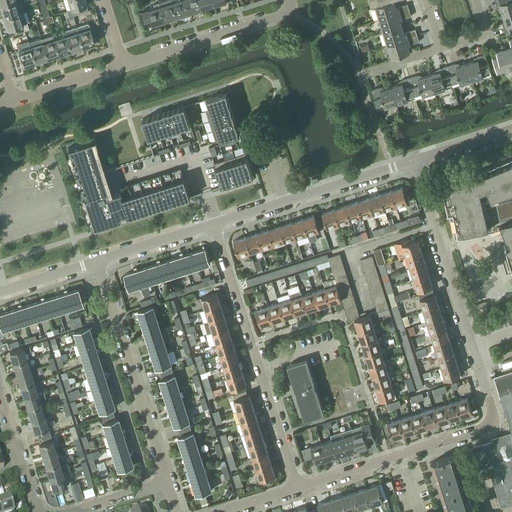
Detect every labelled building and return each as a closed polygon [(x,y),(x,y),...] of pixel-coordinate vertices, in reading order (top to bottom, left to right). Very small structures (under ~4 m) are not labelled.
[(70,10),(71,10),(85,5),(86,5),(83,0),(67,0),(70,10)] [(164,20),(177,17),(171,0),(167,0),(159,3),(164,20)] [(171,0),(177,17),(189,13),(184,0),(171,0)] [(198,0),(184,0),(189,13),(201,9),(198,0)] [(198,0),(201,9),(213,5),(211,0),(198,0)] [(502,15),(511,12),(511,0),(494,0),(496,6),(499,5),(502,15)] [(0,8),(3,18),(18,13),(14,1),(0,5),(0,8)] [(407,5),(396,8),(394,1),(372,8),(372,10),(376,9),(379,20),(409,11),(407,5)] [(152,25),(164,20),(159,3),(153,4),(154,7),(147,10),(147,9),(141,11),(144,21),(150,19),(152,25)] [(85,5),(71,10),(72,16),(87,11),(85,5)] [(18,13),(3,18),(6,29),(7,29),(21,25),(22,25),(22,24),(26,23),(22,11),(18,13)] [(400,20),(411,17),(409,11),(379,20),(383,31),(380,32),(380,33),(402,27),(400,20)] [(505,36),(511,33),(511,12),(502,15),(506,26),(503,27),(505,36)] [(87,23),(75,27),(81,47),(94,43),(87,23)] [(21,25),(7,29),(9,36),(23,31),(21,25)] [(75,27),(63,31),(65,36),(64,36),(69,51),(81,47),(75,27)] [(415,30),(404,33),(402,27),(380,33),(381,35),(384,34),(387,45),(417,36),(415,30)] [(51,35),(40,39),(41,43),(46,58),(57,55),(53,39),(51,35)] [(64,36),(53,39),(57,55),(69,51),(64,36)] [(407,46),(419,42),(417,36),(387,45),(391,56),(387,57),(388,59),(410,52),(407,46)] [(40,39),(28,42),(30,46),(29,46),(34,62),(46,58),(41,43),(40,39)] [(511,39),(508,41),(510,47),(496,52),(497,58),(493,59),(497,73),(511,68),(511,39)] [(28,41),(16,45),(18,50),(17,50),(22,65),(34,62),(29,46),(30,46),(28,42),(28,41)] [(471,81),(491,75),(485,55),(476,58),(477,61),(466,64),(471,81)] [(453,86),(471,81),(466,64),(456,67),(455,64),(447,67),(453,86)] [(434,92),(453,86),(447,67),(438,69),(439,72),(429,76),(434,92)] [(415,98),(434,92),(429,76),(418,79),(417,76),(409,78),(415,98)] [(396,104),(415,98),(409,78),(401,81),(402,84),(391,87),(396,104)] [(377,110),(396,104),(391,87),(380,91),(379,88),(371,90),(377,110)] [(213,97),(205,99),(205,100),(208,110),(206,110),(206,111),(230,103),(226,92),(218,95),(218,94),(212,95),(213,97)] [(233,113),(230,103),(206,111),(209,121),(233,113)] [(179,107),(173,109),(180,131),(191,127),(188,117),(184,106),(179,107)] [(180,131),(173,109),(163,113),(170,134),(180,131)] [(163,113),(153,116),(160,137),(170,134),(163,113)] [(233,113),(209,121),(212,131),(236,124),(233,113)] [(153,116),(142,119),(144,127),(143,128),(145,133),(146,133),(149,141),(160,137),(153,116)] [(240,135),(236,124),(212,131),(216,142),(240,135)] [(120,191),(111,194),(109,191),(103,171),(93,140),(90,141),(89,140),(67,148),(93,228),(128,217),(122,198),(122,197),(120,191)] [(245,153),(235,156),(242,180),(253,177),(245,153)] [(242,180),(234,156),(224,159),(232,183),(242,180)] [(467,177),(441,183),(444,198),(446,204),(448,216),(453,215),(458,238),(495,230),(499,229),(502,229),(507,239),(511,237),(511,243),(511,244),(505,249),(511,271),(511,158),(490,168),(467,177)] [(232,183),(224,159),(213,163),(221,187),(232,183)] [(175,181),(173,181),(175,185),(179,200),(181,200),(190,197),(190,196),(188,190),(185,182),(185,180),(184,178),(183,178),(175,181)] [(173,181),(163,184),(164,189),(169,204),(179,200),(175,185),(173,181)] [(163,184),(153,188),(154,192),(159,207),(169,204),(164,189),(163,184)] [(403,187),(392,191),(397,206),(408,203),(403,187)] [(153,188),(142,191),(144,195),(148,210),(159,207),(154,192),(153,188)] [(142,191),(132,194),(138,213),(148,210),(144,195),(142,191)] [(392,191),(380,194),(385,210),(397,206),(392,191)] [(122,197),(122,198),(128,217),(138,213),(132,194),(122,197)] [(380,194),(369,198),(373,213),(385,210),(380,194)] [(369,198),(357,202),(362,217),(373,213),(369,198)] [(357,202),(345,205),(350,221),(362,217),(357,202)] [(345,205),(334,209),(339,224),(350,221),(345,205)] [(334,209),(322,212),(324,218),(327,228),(339,224),(334,209)] [(315,215),(303,218),(308,234),(320,230),(317,222),(315,215)] [(420,221),(418,216),(410,218),(407,219),(407,220),(409,224),(409,225),(420,221)] [(303,218),(292,222),(297,237),(299,245),(309,242),(307,234),(308,234),(303,218)] [(401,221),(395,223),(397,229),(403,227),(401,221)] [(292,222),(280,226),(285,241),(297,237),(292,222)] [(280,226),(269,229),(274,245),(285,241),(280,226)] [(269,229),(257,233),(262,248),(274,245),(269,229)] [(378,229),(372,231),(374,237),(380,235),(378,229)] [(257,233),(246,237),(251,252),(262,248),(257,233)] [(355,236),(349,238),(351,244),(357,242),(355,236)] [(246,237),(234,241),(239,256),(251,252),(246,237)] [(408,239),(394,244),(397,254),(401,253),(402,258),(407,257),(422,252),(418,240),(410,243),(408,239)] [(344,240),(337,242),(339,248),(346,246),(344,240)] [(206,250),(194,254),(198,267),(210,263),(206,250)] [(422,252),(407,257),(410,268),(426,263),(422,252)] [(194,254),(183,257),(187,271),(198,267),(194,254)] [(340,255),(328,258),(329,261),(330,264),(342,260),(340,255)] [(373,256),(361,260),(363,266),(374,262),(373,256)] [(183,257),(171,261),(175,274),(187,271),(183,257)] [(342,260),(330,264),(331,266),(332,269),(343,265),(342,260)] [(171,261),(160,265),(164,278),(175,274),(171,261)] [(262,270),(259,261),(253,262),(256,271),(262,270)] [(318,264),(317,265),(318,267),(319,270),(323,268),(331,266),(330,264),(329,261),(324,262),(318,264)] [(374,262),(363,266),(365,272),(376,268),(374,262)] [(426,263),(410,268),(414,280),(429,275),(426,263)] [(378,266),(380,272),(382,278),(388,276),(386,269),(384,264),(378,266)] [(160,265),(148,268),(152,282),(164,278),(160,265)] [(343,265),(332,269),(334,275),(345,271),(343,265)] [(148,268),(137,272),(141,285),(142,290),(144,297),(150,295),(147,283),(152,282),(148,268)] [(376,268),(365,272),(367,277),(378,274),(376,268)] [(345,271),(334,275),(336,280),(336,281),(347,277),(345,271)] [(137,272),(125,276),(129,289),(141,285),(137,272)] [(378,274),(367,277),(368,283),(380,279),(378,274)] [(388,276),(382,278),(383,282),(385,289),(392,287),(390,280),(389,280),(388,275),(388,276)] [(429,275),(414,280),(418,292),(433,287),(429,275)] [(258,276),(252,278),(254,284),(260,282),(258,276)] [(347,277),(336,281),(337,285),(337,286),(349,283),(347,277)] [(252,278),(246,280),(248,286),(254,284),(252,278)] [(380,279),(368,283),(370,288),(382,285),(380,279)] [(336,280),(323,284),(324,288),(325,288),(330,303),(342,300),(341,298),(339,292),(337,286),(337,285),(336,281),(336,280)] [(349,283),(337,286),(339,292),(351,289),(349,283)] [(382,285),(370,288),(372,294),(384,291),(382,285)] [(324,288),(313,292),(318,307),(330,303),(325,288),(324,288)] [(351,289),(339,292),(341,298),(353,294),(351,289)] [(77,291),(66,294),(70,308),(81,304),(80,298),(83,297),(81,290),(77,291)] [(301,291),(289,294),(291,299),(295,314),(307,311),(302,296),(301,291)] [(384,291),(372,294),(374,300),(385,297),(384,291)] [(313,292),(302,296),(307,311),(318,307),(313,292)] [(410,298),(409,292),(394,297),(396,302),(410,298)] [(205,310),(220,305),(216,293),(202,298),(205,310)] [(66,294),(54,298),(58,311),(70,308),(66,294)] [(353,294),(341,298),(342,300),(343,304),(355,300),(353,294)] [(435,294),(420,299),(424,310),(439,305),(435,294)] [(385,297),(374,300),(376,306),(387,303),(385,297)] [(54,298),(43,301),(47,315),(58,311),(54,298)] [(291,299),(280,303),(284,318),(295,314),(291,299)] [(355,300),(343,304),(345,309),(356,306),(355,300)] [(43,301),(31,305),(35,319),(47,315),(43,301)] [(280,303),(268,306),(273,322),(284,318),(280,303)] [(387,303),(376,306),(378,312),(389,308),(387,303)] [(31,305),(19,309),(24,322),(35,319),(31,305)] [(156,318),(154,312),(159,311),(157,305),(138,311),(142,323),(156,318)] [(209,321),(224,317),(220,305),(205,310),(209,321)] [(439,305),(424,310),(427,322),(443,317),(439,305)] [(268,306),(256,310),(261,325),(273,322),(268,306)] [(356,306),(345,309),(347,315),(358,312),(356,306)] [(19,309),(8,312),(12,326),(20,323),(24,322),(19,309)] [(8,312),(0,314),(0,327),(1,329),(12,326),(8,312)] [(358,312),(347,315),(349,321),(354,319),(360,317),(358,312)] [(360,317),(354,319),(358,331),(373,326),(370,314),(360,317)] [(79,317),(73,319),(74,323),(74,322),(76,328),(82,326),(79,317)] [(209,321),(204,323),(207,334),(213,333),(227,328),(224,317),(209,321)] [(443,317),(427,322),(431,333),(446,328),(443,317)] [(146,334),(159,330),(156,318),(142,323),(146,334)] [(401,318),(395,320),(399,331),(405,329),(401,318)] [(373,326),(358,331),(362,343),(377,338),(377,337),(375,331),(373,326)] [(76,343),(90,339),(86,327),(73,331),(76,343)] [(216,344),(231,340),(227,328),(213,333),(216,344)] [(446,328),(431,333),(435,345),(450,340),(446,328)] [(149,346),(163,341),(159,330),(146,334),(149,346)] [(377,338),(362,343),(365,354),(381,349),(379,343),(377,338)] [(80,355),(94,350),(90,339),(76,343),(80,355)] [(220,355),(234,351),(231,340),(216,344),(220,355)] [(450,340),(435,345),(439,356),(454,351),(450,340)] [(153,357),(167,353),(163,341),(149,346),(153,357)] [(12,364),(25,360),(23,353),(30,351),(28,346),(9,352),(12,364)] [(381,349),(365,354),(369,366),(384,361),(381,349)] [(84,366),(97,362),(94,350),(80,355),(84,366)] [(224,367),(238,362),(234,351),(220,355),(224,367)] [(454,351),(439,356),(442,368),(457,363),(454,351)] [(157,369),(158,368),(170,365),(167,353),(153,357),(157,369)] [(324,414),(308,365),(306,359),(287,365),(304,420),(324,414)] [(16,375),(29,371),(25,360),(12,364),(16,375)] [(384,361),(369,366),(373,377),(388,372),(384,361)] [(87,378),(101,373),(97,362),(84,366),(86,373),(81,374),(83,379),(88,378),(87,378)] [(227,378),(242,374),(238,362),(224,367),(227,378)] [(457,363),(442,368),(446,379),(461,374),(457,363)] [(160,374),(171,371),(170,365),(158,368),(160,374)] [(511,369),(491,376),(491,377),(494,376),(499,393),(511,432),(511,369)] [(33,383),(31,377),(35,376),(34,370),(29,371),(16,375),(20,387),(33,383)] [(173,376),(171,371),(160,374),(162,380),(173,376)] [(207,376),(211,375),(210,371),(200,374),(204,387),(210,385),(208,378),(207,376)] [(388,372),(373,377),(376,389),(392,384),(388,372)] [(65,373),(60,374),(64,385),(69,384),(65,373)] [(91,389),(105,385),(101,373),(87,378),(88,378),(91,389)] [(231,390),(246,386),(242,374),(227,378),(231,390)] [(178,387),(176,382),(174,376),(173,376),(162,380),(161,380),(164,392),(178,387)] [(392,384),(376,389),(380,400),(387,398),(395,396),(393,389),(399,387),(397,382),(392,384)] [(33,383),(20,387),(23,398),(36,394),(33,383)] [(95,401),(108,396),(105,385),(91,389),(93,396),(90,397),(91,402),(95,401)] [(204,387),(208,400),(214,398),(210,385),(204,387)] [(182,399),(179,391),(178,387),(164,392),(168,403),(182,399)] [(40,406),(38,400),(45,398),(43,392),(41,392),(41,393),(36,394),(23,398),(27,410),(40,406)] [(238,411),(252,407),(249,395),(234,400),(238,411)] [(416,395),(410,397),(412,403),(418,401),(416,395)] [(99,412),(111,408),(112,408),(108,396),(95,401),(98,412),(99,412)] [(468,398),(456,402),(461,417),(473,413),(468,398)] [(172,415),(185,410),(182,399),(168,403),(172,415)] [(456,402),(445,405),(450,421),(461,417),(456,402)] [(445,405),(433,409),(438,424),(450,421),(445,405)] [(31,421),(44,417),(40,406),(27,410),(31,421)] [(241,423),(256,418),(252,407),(238,411),(241,423)] [(101,418),(112,414),(111,408),(99,412),(101,418)] [(433,409),(422,413),(427,428),(438,424),(433,409)] [(188,422),(189,422),(185,410),(172,415),(175,426),(176,426),(188,422)] [(422,413),(410,416),(415,432),(427,428),(422,413)] [(103,424),(114,420),(112,414),(101,418),(103,424)] [(410,416),(399,420),(403,435),(415,432),(410,416)] [(47,429),(44,417),(31,421),(34,433),(36,432),(47,429)] [(245,434),(260,430),(256,418),(241,423),(245,434)] [(106,436),(119,431),(116,420),(114,420),(103,424),(102,424),(106,436)] [(399,420),(387,424),(392,439),(403,435),(399,420)] [(190,427),(188,422),(176,426),(178,431),(190,427)] [(351,429),(357,449),(368,446),(366,441),(374,438),(369,424),(361,426),(351,429)] [(191,433),(191,432),(190,427),(178,431),(180,436),(191,433)] [(49,435),(47,429),(36,432),(38,438),(49,435)] [(347,452),(357,449),(351,429),(341,433),(347,452)] [(249,446),(263,441),(260,430),(245,434),(249,446)] [(109,447),(123,443),(119,431),(106,436),(109,447)] [(196,444),(194,437),(199,435),(197,431),(191,432),(191,433),(180,436),(180,437),(179,437),(182,449),(196,444)] [(336,456),(347,452),(341,433),(330,436),(332,439),(331,440),(336,456)] [(511,434),(493,441),(500,462),(491,465),(492,470),(490,474),(491,475),(511,468),(511,434)] [(51,441),(49,435),(38,438),(40,444),(51,441)] [(326,459),(336,456),(331,440),(321,443),(326,459)] [(42,456),(55,452),(51,441),(40,444),(38,445),(42,456)] [(252,457),(267,453),(263,441),(249,446),(252,457)] [(478,469),(491,465),(500,462),(493,441),(471,448),(478,469)] [(113,459),(127,455),(123,443),(109,447),(113,459)] [(315,462),(326,459),(321,443),(308,447),(312,458),(314,457),(315,462)] [(200,456),(199,456),(196,444),(182,449),(186,460),(200,456)] [(308,447),(299,450),(303,461),(312,458),(308,447)] [(46,468),(59,464),(55,452),(42,456),(46,468)] [(256,469),(271,464),(267,453),(252,457),(256,469)] [(434,471),(458,463),(455,454),(431,462),(434,471)] [(127,455),(113,459),(117,470),(130,466),(127,455)] [(200,456),(186,460),(190,472),(203,467),(201,460),(200,456)] [(437,480),(461,472),(458,463),(434,471),(437,480)] [(49,479),(62,475),(59,464),(46,468),(49,479)] [(260,481),(274,476),(271,464),(256,469),(260,481)] [(87,467),(82,469),(88,488),(93,487),(87,467)] [(193,483),(207,479),(203,467),(190,472),(193,483)] [(511,468),(491,475),(501,508),(511,504),(511,468)] [(439,488),(464,481),(461,472),(437,480),(439,488)] [(238,474),(233,476),(234,482),(236,488),(242,486),(238,474)] [(62,475),(49,479),(53,491),(66,487),(62,475)] [(207,479),(193,483),(197,495),(211,490),(207,479)] [(442,497),(466,490),(464,481),(439,488),(442,497)] [(366,489),(371,506),(383,502),(378,485),(366,489)] [(359,510),(371,506),(366,489),(354,493),(359,510)] [(445,506),(469,498),(466,490),(442,497),(445,506)] [(73,495),(72,495),(74,502),(83,499),(81,493),(80,493),(73,495)] [(346,511),(351,511),(359,510),(354,493),(342,497),(346,511)] [(0,511),(13,511),(8,497),(0,499),(0,511)] [(333,511),(346,511),(342,497),(329,500),(333,511)] [(446,511),(456,511),(472,507),(469,498),(445,506),(446,511)] [(313,511),(333,511),(329,500),(317,504),(319,509),(313,511)]
